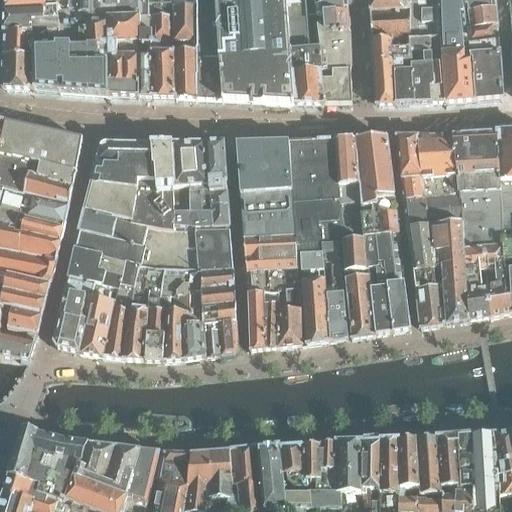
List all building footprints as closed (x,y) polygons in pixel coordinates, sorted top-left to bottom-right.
[(5,0),(5,12),(67,8),(70,8),(69,0),(5,0)] [(77,0),(78,14),(67,14),(60,15),(60,25),(62,97),(90,99),(89,57),(87,57),(87,52),(87,13),(91,13),(90,0),(77,0)] [(69,0),(70,8),(67,8),(67,14),(78,14),(77,0),(69,0)] [(144,19),(143,0),(90,0),(91,13),(87,13),(87,25),(107,25),(107,20),(140,19),(144,19)] [(173,11),(172,0),(143,0),(144,19),(140,19),(140,33),(151,33),(151,18),(151,10),(173,11)] [(196,11),(196,0),(172,0),(173,11),(196,11)] [(196,0),(197,104),(225,105),(293,108),(293,109),(295,109),(292,42),(289,42),(288,27),(318,24),(318,21),(318,17),(316,0),(196,0)] [(347,0),(316,0),(318,17),(348,15),(347,0)] [(410,14),(409,0),(370,0),(371,16),(400,14),(401,14),(410,14)] [(438,0),(409,0),(410,14),(401,14),(400,14),(371,16),(372,28),(440,25),(438,0)] [(438,0),(440,25),(441,39),(446,108),(476,106),(473,46),(472,29),(466,30),(466,13),(496,11),(495,0),(438,0)] [(67,8),(5,12),(5,36),(30,34),(30,29),(34,28),(34,24),(60,25),(60,15),(67,14),(67,8)] [(173,103),(173,11),(151,10),(151,18),(151,33),(151,47),(151,58),(152,103),(153,103),(173,103)] [(197,105),(196,11),(173,11),(173,103),(177,104),(197,105)] [(498,28),(496,11),(466,13),(466,30),(472,29),(498,28)] [(348,15),(318,17),(318,21),(328,20),(329,30),(321,31),(321,36),(350,34),(348,15)] [(140,33),(140,19),(107,20),(107,25),(107,46),(130,45),(140,45),(140,33)] [(62,97),(60,25),(34,24),(34,28),(30,29),(30,34),(34,34),(34,45),(32,45),(32,53),(30,53),(30,60),(34,60),(35,95),(62,97)] [(323,75),(321,36),(321,31),(321,26),(318,24),(288,27),(289,42),(292,42),(295,109),(297,109),(324,109),(323,75)] [(107,46),(107,25),(87,25),(87,52),(108,51),(107,46)] [(441,39),(440,25),(372,28),(373,43),(394,42),(409,41),(432,39),(441,39)] [(499,44),(498,28),(472,29),(473,46),(499,44)] [(151,47),(151,33),(140,33),(140,45),(140,46),(151,47)] [(34,34),(30,34),(5,36),(5,60),(30,60),(30,53),(32,53),(32,45),(34,45),(34,34)] [(351,74),(350,34),(321,36),(323,75),(327,75),(338,74),(351,74)] [(432,39),(409,41),(410,57),(410,67),(411,70),(412,70),(412,72),(414,108),(429,108),(429,109),(431,109),(430,93),(435,93),(432,39)] [(441,39),(432,39),(435,93),(430,93),(431,109),(446,108),(441,39)] [(410,57),(409,41),(394,42),(398,110),(399,110),(399,109),(414,108),(412,72),(409,72),(410,78),(401,78),(401,67),(410,67),(410,57)] [(398,110),(394,42),(373,43),(378,104),(378,107),(379,108),(385,109),(396,109),(396,110),(398,110)] [(504,104),(500,44),(499,44),(473,46),(476,106),(504,104)] [(140,101),(140,58),(139,58),(139,57),(130,57),(130,45),(107,46),(108,51),(109,101),(111,101),(140,102),(140,101)] [(109,101),(108,51),(87,52),(87,57),(89,57),(90,99),(109,101)] [(151,58),(140,58),(140,101),(142,101),(142,100),(145,100),(145,102),(152,102),(151,58)] [(34,60),(30,60),(5,60),(4,88),(8,93),(35,95),(34,60)] [(327,75),(323,75),(324,109),(353,110),(351,74),(338,74),(338,84),(328,84),(327,75)] [(7,126),(0,155),(0,190),(71,207),(75,188),(46,182),(31,174),(33,166),(77,174),(83,142),(34,132),(7,126)] [(511,137),(511,140),(507,140),(506,138),(498,138),(503,212),(505,245),(506,263),(511,262),(511,137)] [(498,138),(448,141),(449,157),(440,157),(440,159),(434,160),(437,180),(447,179),(449,198),(460,197),(462,216),(503,212),(498,138)] [(422,180),(417,141),(397,142),(403,183),(422,180)] [(449,157),(448,141),(446,141),(417,141),(422,180),(424,189),(438,188),(439,200),(449,198),(447,179),(437,180),(434,160),(440,159),(440,157),(449,157)] [(372,181),(392,179),(388,142),(356,143),(362,200),(374,198),(372,181)] [(356,143),(337,144),(341,206),(361,205),(362,205),(362,200),(356,143)] [(337,144),(314,145),(322,246),(341,245),(344,245),(344,243),(344,239),(341,206),(337,144)] [(314,145),(292,146),(298,219),(291,220),(294,243),(296,255),(296,259),(301,259),(323,258),(322,246),(314,145)] [(298,219),(292,146),(238,148),(245,246),(294,243),(291,220),(298,219)] [(86,216),(85,218),(162,235),(174,236),(175,231),(178,231),(176,203),(156,199),(153,149),(107,148),(101,153),(101,154),(101,155),(87,216),(86,216)] [(172,149),(176,203),(178,231),(201,233),(211,232),(210,210),(206,148),(172,149)] [(210,210),(229,208),(225,148),(206,148),(210,210)] [(176,203),(172,149),(153,149),(156,199),(176,203)] [(75,188),(77,174),(33,166),(31,174),(46,182),(75,188)] [(374,198),(362,200),(362,205),(361,205),(363,233),(379,232),(378,225),(377,225),(376,214),(396,212),(392,179),(372,181),(374,198)] [(422,180),(403,183),(406,204),(425,201),(424,189),(422,180)] [(438,188),(424,189),(425,201),(406,204),(408,218),(425,215),(427,230),(430,229),(430,228),(462,224),(465,250),(484,248),(505,245),(503,212),(462,216),(460,197),(449,198),(439,200),(438,188)] [(0,190),(0,221),(66,230),(68,218),(70,210),(71,207),(0,190)] [(363,233),(361,205),(341,206),(344,239),(363,237),(363,233)] [(230,230),(229,208),(210,210),(211,232),(230,230)] [(398,230),(396,212),(376,214),(377,225),(378,225),(379,232),(398,230)] [(436,272),(430,229),(427,230),(425,215),(408,218),(415,274),(436,272)] [(85,218),(81,235),(170,255),(171,250),(196,249),(198,268),(233,267),(231,234),(221,236),(195,236),(186,235),(174,236),(162,235),(85,218)] [(0,251),(57,263),(66,230),(0,221),(0,251)] [(471,326),(465,250),(462,224),(430,228),(430,229),(436,272),(443,271),(445,289),(444,289),(449,330),(453,329),(463,328),(471,326)] [(399,234),(374,236),(378,266),(385,265),(394,338),(411,335),(399,234)] [(170,255),(81,235),(76,255),(77,255),(123,265),(139,268),(164,272),(185,273),(233,270),(233,267),(198,268),(196,249),(171,250),(170,255)] [(363,237),(364,242),(368,267),(368,270),(375,269),(378,290),(370,291),(376,340),(394,338),(385,265),(378,266),(374,236),(363,237)] [(364,242),(344,243),(344,245),(352,344),(376,340),(370,291),(368,270),(368,267),(364,242)] [(294,243),(245,246),(246,265),(296,262),(296,259),(296,255),(294,243)] [(349,344),(341,245),(322,246),(323,258),(323,266),(329,266),(331,289),(325,290),(330,347),(349,344)] [(505,245),(484,248),(486,274),(495,273),(496,287),(487,288),(490,323),(511,319),(511,299),(509,300),(507,268),(506,263),(505,245)] [(481,274),(486,274),(484,248),(465,250),(471,326),(490,323),(487,288),(483,289),(481,274)] [(57,263),(0,251),(0,278),(52,288),(58,265),(57,265),(57,263)] [(67,298),(87,302),(96,304),(99,289),(117,293),(123,265),(77,255),(67,298)] [(323,258),(301,259),(302,275),(319,274),(320,284),(303,285),(308,350),(330,347),(325,290),(323,266),(323,258)] [(298,283),(296,262),(246,265),(248,286),(270,285),(275,284),(276,288),(282,288),(282,284),(298,283)] [(129,288),(136,289),(139,268),(123,265),(117,293),(99,289),(96,304),(87,302),(83,326),(88,327),(82,359),(105,363),(115,305),(129,288)] [(139,268),(136,289),(125,366),(145,367),(152,300),(161,301),(164,272),(139,268)] [(235,308),(233,270),(185,273),(185,299),(188,299),(188,310),(202,309),(235,308)] [(422,334),(449,330),(444,289),(445,289),(443,271),(436,272),(415,274),(422,334)] [(152,300),(145,367),(164,367),(171,297),(185,299),(185,273),(164,272),(161,301),(152,300)] [(0,310),(2,310),(1,312),(44,320),(52,288),(0,278),(0,310)] [(276,288),(275,284),(270,285),(248,286),(249,301),(263,300),(278,299),(278,297),(280,297),(299,296),(298,283),(282,284),(282,288),(276,288)] [(125,366),(136,289),(129,288),(115,305),(105,363),(125,366)] [(299,296),(280,297),(282,332),(278,332),(279,353),(303,351),(299,296)] [(185,366),(185,329),(188,329),(188,310),(188,299),(185,299),(171,297),(164,367),(178,366),(178,367),(185,366)] [(280,297),(278,297),(278,299),(263,300),(265,355),(279,353),(278,332),(282,332),(280,297)] [(83,326),(87,302),(67,298),(55,348),(58,354),(76,358),(76,357),(82,359),(88,327),(83,326)] [(251,357),(265,355),(263,300),(249,301),(251,357)] [(236,325),(235,308),(202,309),(204,327),(220,326),(236,325)] [(206,363),(204,327),(202,309),(188,310),(188,329),(185,329),(185,366),(206,363)] [(0,310),(0,332),(8,334),(39,341),(40,338),(44,320),(1,312),(2,310),(0,310)] [(236,325),(220,326),(223,361),(235,359),(239,353),(236,325)] [(220,326),(204,327),(206,363),(223,361),(220,326)] [(39,341),(8,334),(6,339),(37,346),(39,341)] [(0,361),(25,365),(29,363),(32,363),(37,346),(6,339),(0,338),(0,361)] [(24,439),(0,431),(0,462),(15,468),(24,439)] [(511,478),(511,434),(493,437),(498,475),(498,480),(511,478)] [(15,468),(11,482),(39,490),(37,499),(67,508),(65,511),(124,511),(129,497),(141,456),(117,453),(87,450),(64,447),(27,436),(26,436),(25,437),(24,438),(24,439),(15,468)] [(500,511),(500,501),(498,480),(498,475),(493,437),(471,439),(474,461),(476,461),(478,488),(474,488),(474,495),(474,511),(500,511)] [(471,439),(458,440),(461,495),(474,495),(474,488),(478,488),(476,461),(474,461),(471,439)] [(461,495),(458,440),(437,442),(441,497),(442,497),(442,489),(458,489),(458,495),(455,495),(455,499),(462,500),(461,495)] [(417,443),(416,443),(420,491),(421,499),(441,497),(437,442),(417,443)] [(416,443),(399,444),(399,511),(418,511),(418,502),(418,501),(405,501),(405,492),(420,491),(416,443)] [(380,445),(379,511),(399,511),(399,444),(380,445)] [(379,511),(380,445),(362,446),(362,492),(364,492),(364,511),(379,511)] [(362,492),(362,446),(337,447),(337,487),(337,499),(342,499),(343,511),(364,511),(364,492),(362,492)] [(337,487),(337,447),(321,448),(322,483),(322,487),(337,487)] [(322,483),(321,448),(303,450),(306,483),(322,483)] [(303,450),(280,451),(282,473),(289,473),(292,487),(294,490),(307,490),(306,483),(303,450)] [(287,511),(285,495),(282,473),(280,451),(257,453),(260,475),(256,475),(257,489),(261,489),(263,511),(287,511)] [(228,510),(226,510),(226,511),(263,511),(261,489),(257,489),(256,475),(260,475),(257,453),(230,457),(232,489),(230,490),(231,505),(228,506),(228,510)] [(148,504),(160,458),(141,456),(129,497),(148,504)] [(230,457),(213,458),(213,491),(210,491),(209,511),(226,511),(226,510),(220,511),(220,504),(228,504),(228,506),(231,505),(230,490),(232,489),(230,457)] [(190,479),(193,460),(185,459),(174,458),(174,459),(165,458),(154,511),(183,511),(186,501),(190,479)] [(209,511),(210,491),(213,491),(213,458),(193,460),(190,479),(186,501),(183,511),(209,511)] [(15,468),(0,462),(0,477),(10,481),(11,481),(15,468)] [(0,495),(5,497),(10,481),(0,477),(0,495)] [(511,500),(511,478),(498,480),(500,501),(511,500)] [(39,490),(11,482),(6,498),(35,506),(33,511),(32,511),(65,511),(67,508),(37,499),(39,490)] [(322,495),(312,495),(313,511),(343,511),(342,499),(337,499),(337,487),(322,487),(322,495)] [(313,511),(312,495),(285,495),(287,511),(301,511),(306,511),(313,511)] [(474,511),(474,495),(461,495),(462,500),(455,499),(443,499),(442,504),(442,511),(474,511)] [(35,506),(6,498),(5,497),(4,499),(6,499),(1,511),(32,511),(33,511),(35,506)] [(511,511),(511,500),(500,501),(500,511),(511,511)] [(427,503),(418,502),(418,511),(442,511),(442,504),(427,504),(427,503)]
